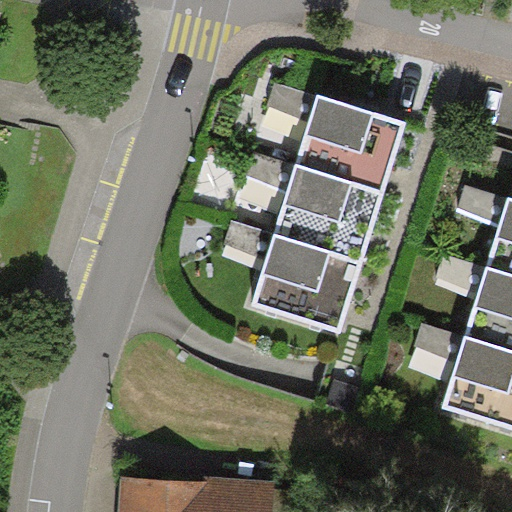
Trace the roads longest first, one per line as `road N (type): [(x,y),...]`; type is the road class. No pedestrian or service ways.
road 1 (residential): [(205,0),(74,411),(54,511)]
road 2 (residential): [(281,0),(511,52)]
